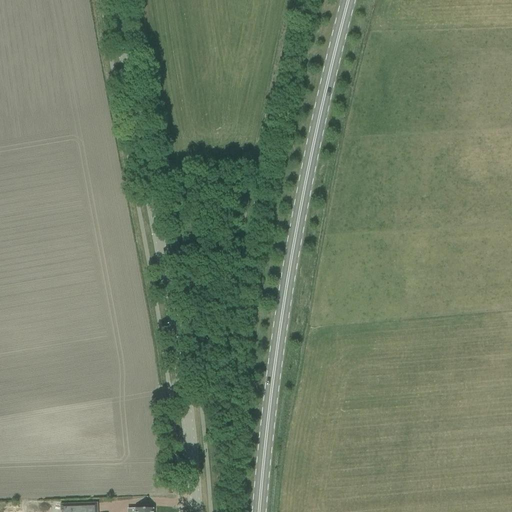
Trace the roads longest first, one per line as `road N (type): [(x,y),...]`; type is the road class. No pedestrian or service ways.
road 1 (primary): [(259,511),(297,194),(342,0)]
road 2 (tertiary): [(194,511),(184,391),(118,0)]
